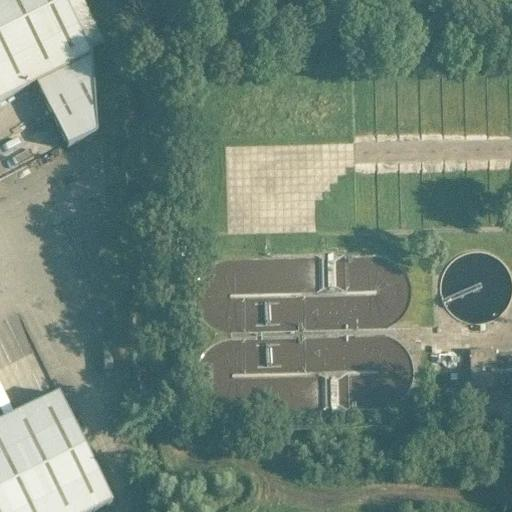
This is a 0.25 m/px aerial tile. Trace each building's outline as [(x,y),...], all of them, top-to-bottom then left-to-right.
[(0,0),(0,104),(34,88),(67,152),(98,137),(94,56),(104,48),(80,0),(0,0)] [(495,353),(469,354),(470,389),(495,389),(495,353)] [(457,389),(443,390),(444,399),(457,399),(457,389)] [(482,395),(471,395),(471,419),(482,419),(482,395)] [(0,511),(98,511),(112,505),(59,396),(0,424),(0,511)]
